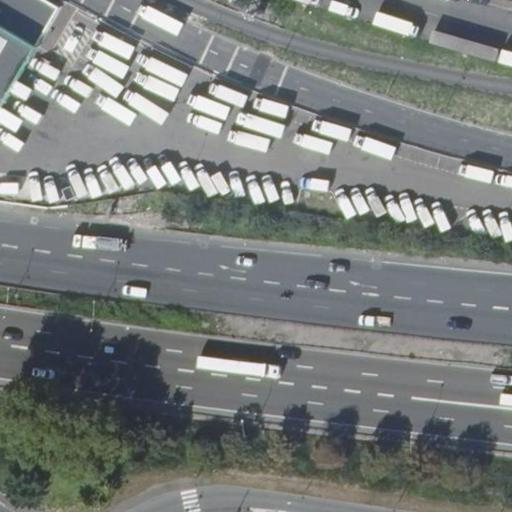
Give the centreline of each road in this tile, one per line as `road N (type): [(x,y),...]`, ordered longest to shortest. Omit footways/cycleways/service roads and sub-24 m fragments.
road 1 (trunk): [(511,310),(285,292),(0,250)]
road 2 (trunk): [(0,343),(405,396)]
road 3 (secondary): [(328,511),(235,495),(192,497),(154,511)]
